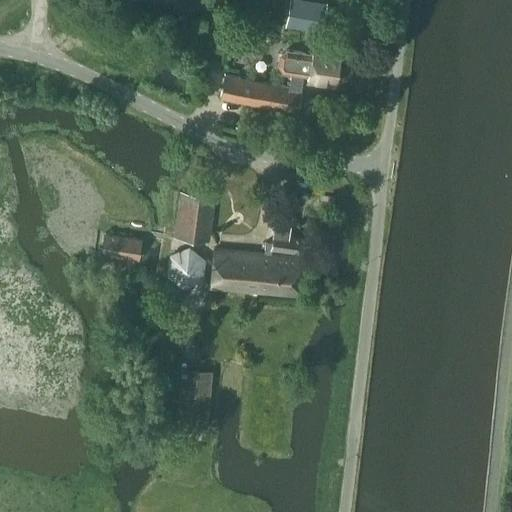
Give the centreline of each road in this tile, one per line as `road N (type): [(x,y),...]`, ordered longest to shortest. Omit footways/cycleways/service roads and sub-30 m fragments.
road 1 (unclassified): [(0,49),(234,150),(382,170)]
road 2 (unclassified): [(343,511),(382,170)]
road 3 (unclassified): [(382,170),(401,0)]
